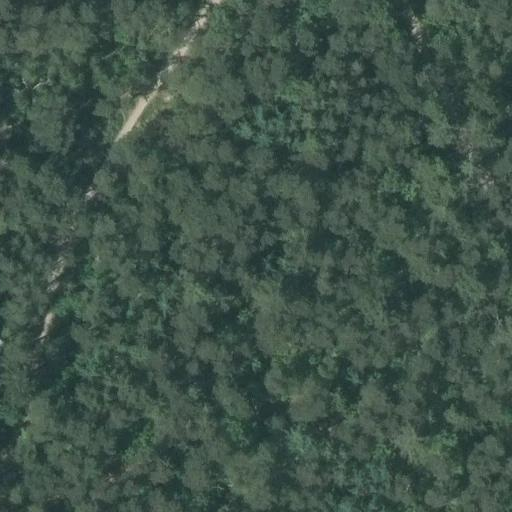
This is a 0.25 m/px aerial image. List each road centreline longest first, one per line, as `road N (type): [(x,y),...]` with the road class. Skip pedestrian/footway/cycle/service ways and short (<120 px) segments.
road 1 (track): [(204,0),(125,116),(45,276),(3,511)]
road 2 (track): [(511,243),(405,0)]
